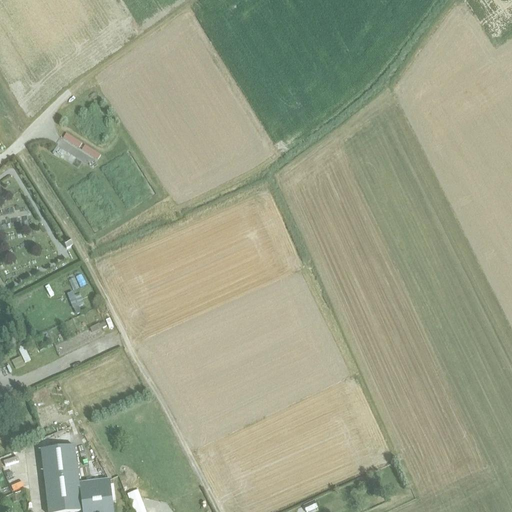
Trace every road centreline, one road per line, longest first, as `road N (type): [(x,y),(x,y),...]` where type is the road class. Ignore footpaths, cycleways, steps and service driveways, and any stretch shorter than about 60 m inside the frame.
road 1 (track): [(219,511),(77,246),(15,149)]
road 2 (track): [(70,93),(194,0)]
